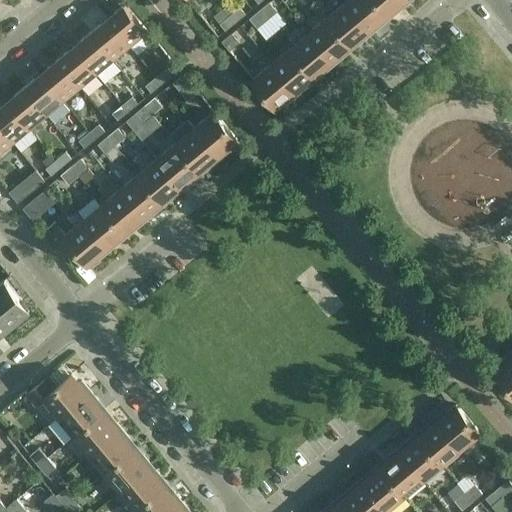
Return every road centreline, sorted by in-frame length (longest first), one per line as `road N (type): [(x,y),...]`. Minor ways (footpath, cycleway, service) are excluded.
road 1 (residential): [(240,511),(81,321)]
road 2 (residential): [(81,321),(189,229)]
road 3 (residential): [(81,321),(0,223)]
road 4 (residential): [(371,75),(466,0)]
